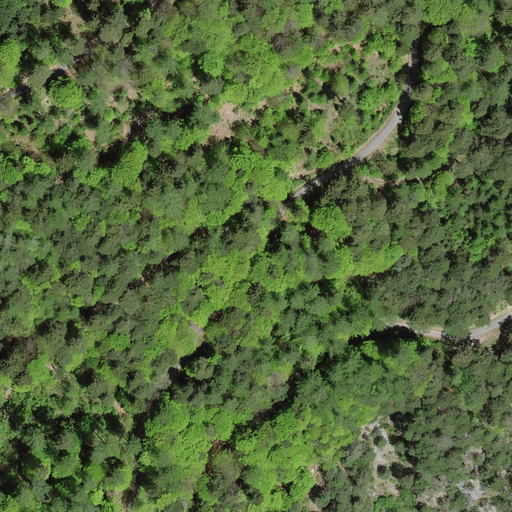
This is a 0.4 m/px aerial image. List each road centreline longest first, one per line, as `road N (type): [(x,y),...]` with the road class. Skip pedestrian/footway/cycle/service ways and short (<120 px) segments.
road 1 (track): [(135,511),(150,407),(289,201),(379,142),(397,120),(423,0)]
road 2 (track): [(511,315),(473,335),(381,325),(335,343),(256,416),(208,444),(182,511)]
road 3 (track): [(152,0),(90,51),(0,102)]
